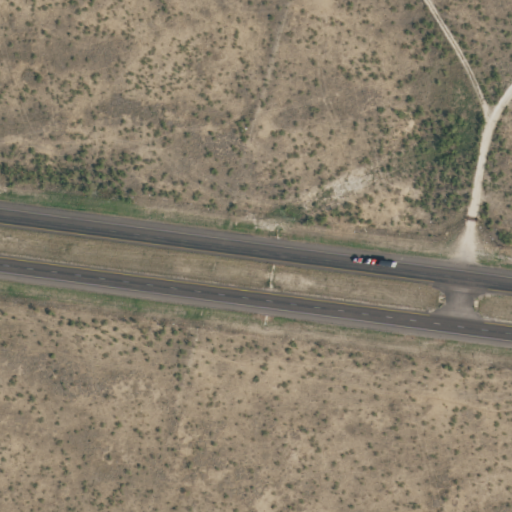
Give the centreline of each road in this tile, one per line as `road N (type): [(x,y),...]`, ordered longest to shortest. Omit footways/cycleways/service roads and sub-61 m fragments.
road 1 (primary): [(0,266),(511,335)]
road 2 (primary): [(511,286),(0,217)]
